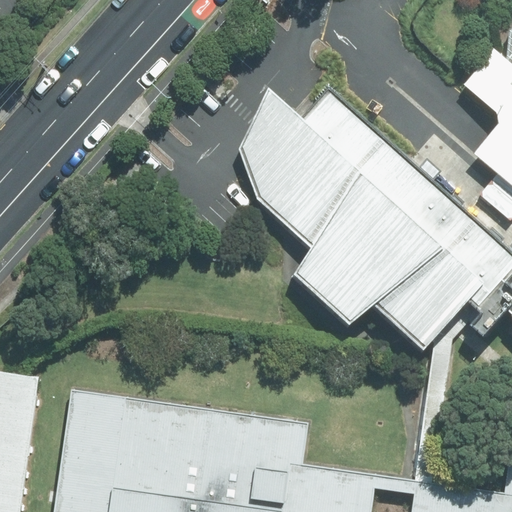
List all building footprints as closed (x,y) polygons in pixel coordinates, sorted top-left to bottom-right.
[(511,177),(511,305),(507,311),(511,315),(511,54),(507,50),(497,41),(465,77),(510,116),(481,150),(511,177)] [(257,199),(303,119),(268,87),(238,149),(257,199)] [(511,256),(328,91),(303,119),(257,199),(311,248),(293,275),(349,325),(373,304),(424,350),(433,340),(463,308),(468,302),(480,314),(470,324),(483,337),(507,311),(511,305),(511,256)] [(433,340),(418,476),(433,479),(453,339),(472,317),(463,308),(433,340)] [(0,511),(27,511),(44,372),(0,367),(0,511)] [(511,511),(511,456),(507,489),(433,479),(418,476),(307,461),(311,421),(75,388),(56,511),(511,511)]
